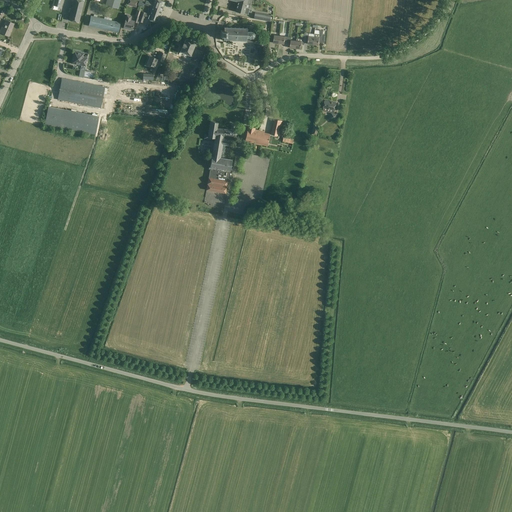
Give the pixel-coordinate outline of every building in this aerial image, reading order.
[(84,1),(78,0),(73,0),(69,20),(79,23),(81,13),(84,1)] [(121,0),(106,0),(105,5),(118,9),(121,0)] [(145,4),(151,6),(162,10),(165,2),(158,0),(154,0),(153,3),(143,0),(139,0),(138,5),(143,7),(145,4)] [(246,4),(244,4),(238,2),(236,11),(236,12),(244,14),(244,12),(248,13),(248,12),(251,12),(252,10),(249,9),(245,8),(246,4)] [(151,6),(149,10),(150,10),(149,14),(159,17),(162,10),(151,6)] [(140,17),(144,18),(147,19),(156,22),(158,21),(159,18),(142,11),(140,17)] [(255,13),(254,19),(270,21),(271,15),(255,13)] [(132,31),(134,21),(130,20),(131,16),(127,15),(126,19),(125,19),(123,29),(132,31)] [(109,20),(91,16),(89,26),(118,32),(120,23),(110,20),(109,20)] [(13,23),(6,20),(3,27),(2,26),(0,31),(0,32),(8,36),(11,29),(13,23)] [(249,26),(243,26),(243,27),(242,27),(242,28),(239,28),(239,27),(238,27),(238,28),(235,28),(235,27),(234,27),(234,28),(231,28),(231,27),(230,27),(230,28),(227,27),(227,26),(226,26),(226,27),(224,27),(223,27),(224,28),(224,31),(221,30),(220,36),(223,36),(223,39),(223,40),(224,40),(226,40),(226,41),(226,40),(230,40),(230,41),(230,40),(234,40),(234,41),(234,40),(238,40),(238,41),(239,41),(239,40),(242,40),(242,42),(242,40),(246,41),(246,42),(252,42),(253,39),(253,38),(254,36),(255,37),(256,36),(255,36),(255,34),(256,33),(255,33),(253,32),(253,31),(252,31),(253,28),(249,28),(249,26)] [(314,37),(313,45),(319,45),(319,42),(324,42),(325,35),(323,35),(323,31),(320,30),(319,35),(314,34),(314,37)] [(297,38),(295,48),(301,49),(302,44),(305,44),(305,41),(306,35),(306,33),(305,33),(303,34),(303,35),(302,35),(302,39),(297,38)] [(290,48),(295,48),(297,38),(296,41),(291,40),(291,37),(288,37),(288,35),(287,42),(291,42),(290,48)] [(196,43),(185,38),(180,51),(193,56),(191,61),(195,62),(197,58),(200,59),(203,52),(196,49),(197,48),(194,46),(196,43)] [(74,53),(72,63),(81,65),(80,71),(84,71),(85,66),(87,58),(83,57),(84,54),(80,53),(74,52),(74,53)] [(166,54),(160,52),(157,59),(148,56),(144,66),(150,68),(151,66),(154,67),(156,63),(159,64),(160,61),(163,62),(166,54)] [(105,87),(62,78),(57,99),(101,108),(105,87)] [(331,113),(330,119),(336,120),(337,114),(334,114),(336,103),(325,100),(323,108),(324,108),(323,111),(331,113)] [(99,116),(48,106),(44,124),(95,135),(99,116)] [(282,121),(274,119),(271,135),(278,137),(280,126),(281,126),(282,121)] [(218,123),(210,121),(207,135),(204,134),(204,139),(211,140),(211,137),(214,138),(210,167),(210,170),(206,190),(226,194),(228,181),(227,181),(228,179),(228,178),(229,171),(230,171),(232,159),(220,157),(222,144),(228,145),(228,141),(227,140),(227,139),(225,139),(224,138),(223,138),(223,136),(224,136),(227,136),(227,137),(227,136),(231,136),(231,137),(231,136),(234,136),(235,137),(235,136),(237,134),(237,135),(237,134),(237,131),(235,129),(235,128),(234,129),(235,124),(231,124),(231,129),(224,129),(224,128),(217,128),(218,123)] [(255,144),(259,131),(259,130),(255,130),(255,128),(248,126),(245,141),(255,144)] [(259,130),(259,131),(255,144),(267,147),(270,134),(264,133),(264,132),(259,130)]
